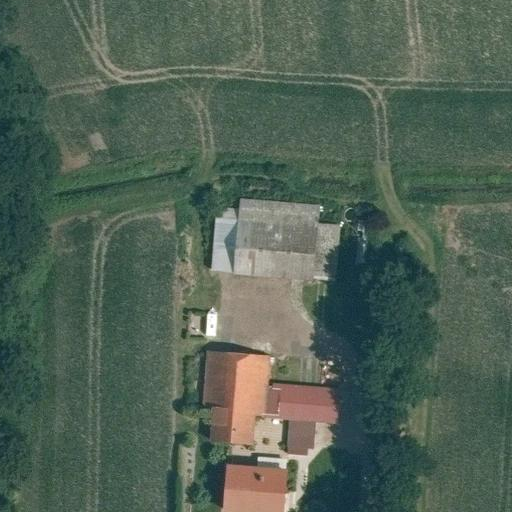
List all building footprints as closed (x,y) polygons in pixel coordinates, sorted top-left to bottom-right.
[(242,199),(241,210),(218,208),(212,270),(232,271),(232,273),(311,279),(311,273),(333,275),(337,224),(315,222),(317,205),(242,199)] [(371,261),(372,223),(361,223),(360,261),(371,261)] [(194,335),(210,336),(210,313),(194,313),(194,335)] [(337,422),(340,389),(267,383),(269,356),(208,351),(203,403),(210,404),(207,439),(251,443),(254,414),(290,418),(287,452),(307,454),(308,446),(315,447),(318,420),(337,422)] [(222,511),(283,511),(287,470),(227,464),(222,511)]
